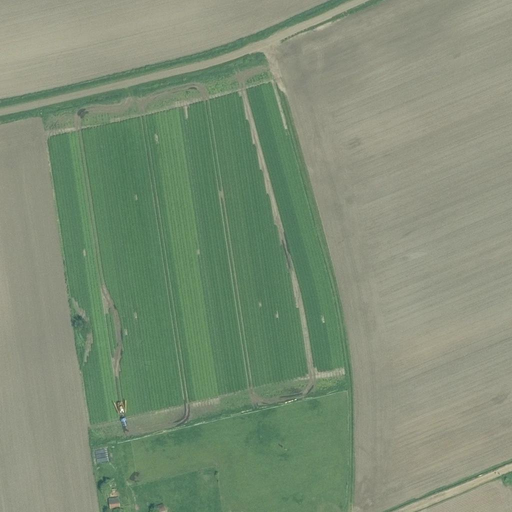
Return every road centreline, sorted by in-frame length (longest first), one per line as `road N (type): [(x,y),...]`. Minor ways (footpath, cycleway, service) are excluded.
road 1 (track): [(264,43),(290,114),(342,326),(349,511)]
road 2 (unclassified): [(0,111),(224,58),(363,0)]
